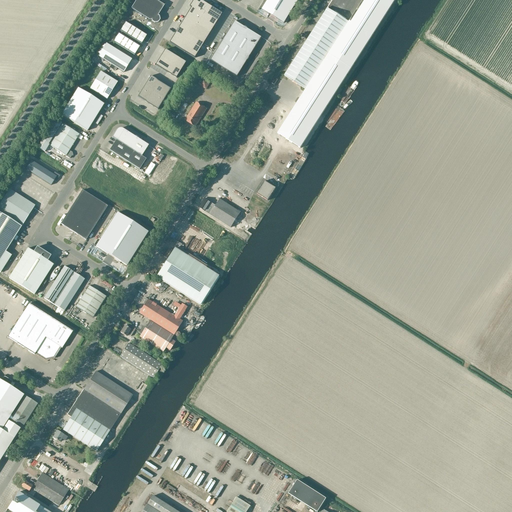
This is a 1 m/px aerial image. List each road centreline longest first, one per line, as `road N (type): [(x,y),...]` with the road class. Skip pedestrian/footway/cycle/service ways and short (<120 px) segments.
road 1 (residential): [(129,289),(50,238),(45,226),(114,110)]
road 2 (unclassified): [(0,490),(129,289)]
road 3 (primary): [(0,157),(100,0)]
road 4 (unclassified): [(206,168),(288,40)]
road 5 (unclassified): [(129,289),(206,168)]
road 6 (residential): [(114,110),(182,0)]
